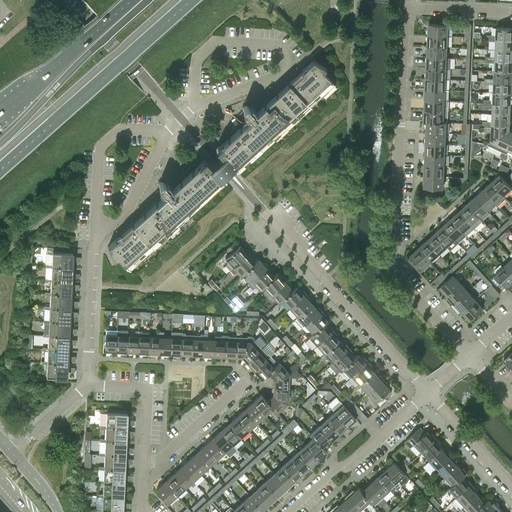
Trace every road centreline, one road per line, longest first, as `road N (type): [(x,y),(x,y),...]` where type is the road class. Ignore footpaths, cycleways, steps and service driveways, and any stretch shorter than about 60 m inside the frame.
road 1 (residential): [(468,355),(393,267),(407,11),(415,4)]
road 2 (trunk): [(0,169),(191,0)]
road 3 (residential): [(264,210),(427,392)]
road 4 (residential): [(286,511),(427,392)]
road 5 (trunk): [(131,0),(0,112)]
road 6 (residential): [(87,385),(94,232)]
road 7 (residential): [(143,461),(146,388),(87,385)]
road 8 (residential): [(143,461),(163,456),(245,381)]
road 9 (residential): [(427,392),(511,484)]
